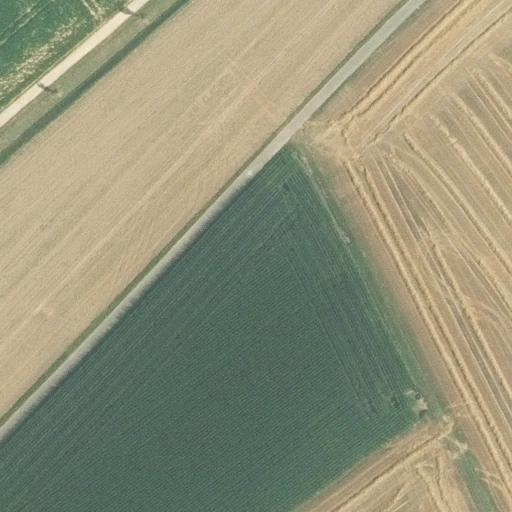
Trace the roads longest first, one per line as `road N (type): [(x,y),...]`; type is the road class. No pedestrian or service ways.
road 1 (track): [(419,0),(0,439)]
road 2 (track): [(292,126),(484,511)]
road 3 (track): [(144,0),(0,124)]
